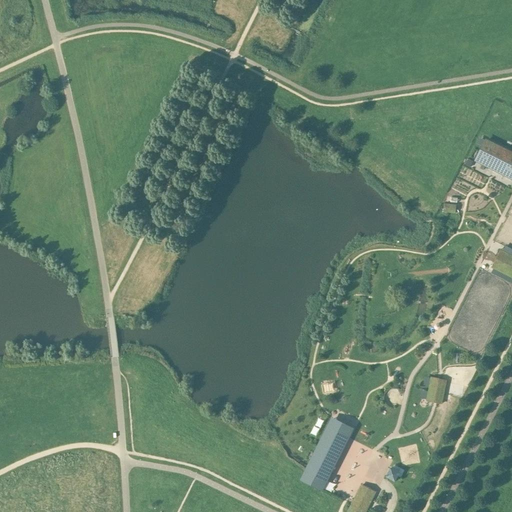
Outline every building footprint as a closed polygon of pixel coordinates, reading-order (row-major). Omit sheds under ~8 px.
[(485,140),(475,160),(511,178),(511,153),(511,154),(494,145),(485,140)] [(444,204),(443,212),(455,213),(456,205),(444,204)] [(511,255),(500,250),(491,268),(511,278),(511,255)] [(431,378),(426,401),(442,404),(446,381),(431,378)] [(328,428),(301,481),(321,491),(348,437),(328,428)] [(390,468),(386,477),(395,482),(399,473),(390,468)] [(361,487),(348,511),(349,511),(365,511),(375,494),(361,487)]
